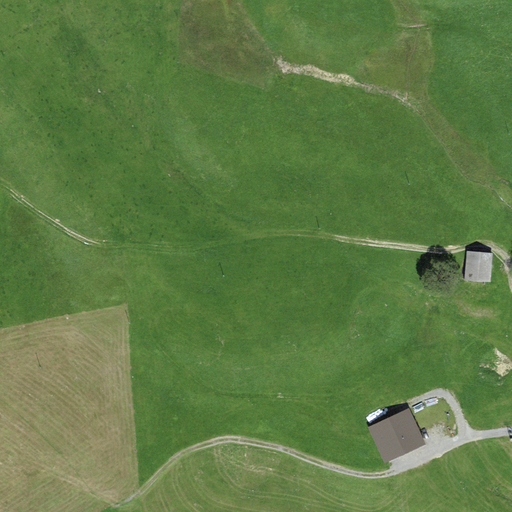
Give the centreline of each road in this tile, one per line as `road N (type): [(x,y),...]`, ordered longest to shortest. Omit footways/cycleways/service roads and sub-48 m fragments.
road 1 (track): [(5,187),(65,232),(113,244),(176,248),(309,232),(429,250),(489,244),(511,282)]
road 2 (track): [(114,507),(177,454),(219,439),(259,441),(376,476),(421,462),(461,437),(511,432)]
